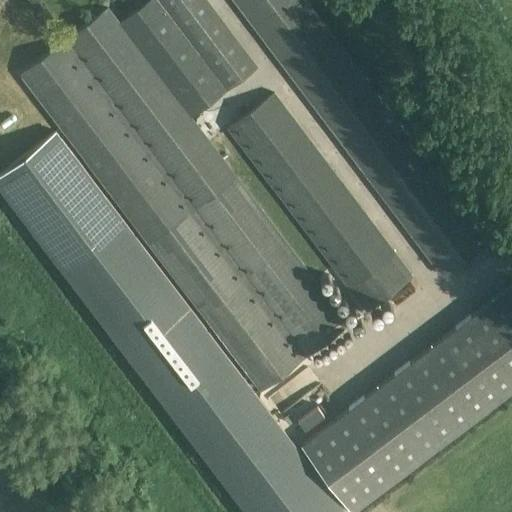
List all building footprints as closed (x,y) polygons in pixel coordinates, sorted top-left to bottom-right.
[(105,11),(19,76),(257,391),(300,359),(347,323),(190,117),(179,103),(132,40),(150,26),(167,13),(215,76),(226,90),(258,66),(207,0),(151,0),(117,26),(105,11)] [(234,0),(355,159),(443,276),(487,240),(399,123),(304,0),(234,0)] [(366,308),(410,274),(411,274),(273,92),(228,127),(366,308)] [(345,511),(55,132),(0,173),(0,187),(247,511),(345,511)] [(511,283),(302,443),(352,510),(511,388),(511,283)]
